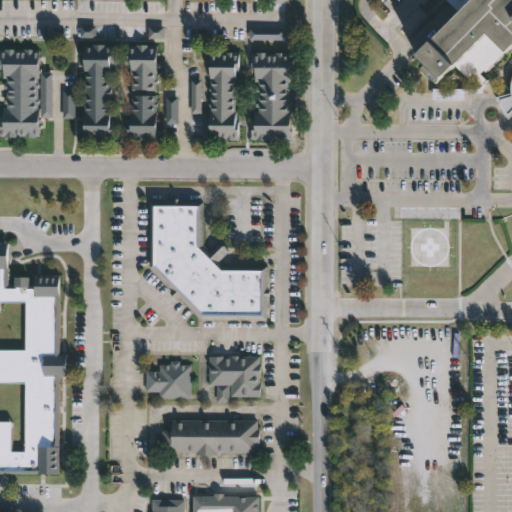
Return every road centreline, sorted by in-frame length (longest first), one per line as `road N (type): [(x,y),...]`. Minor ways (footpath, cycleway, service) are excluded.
road 1 (tertiary): [(322,511),(325,0)]
road 2 (residential): [(325,171),(0,169)]
